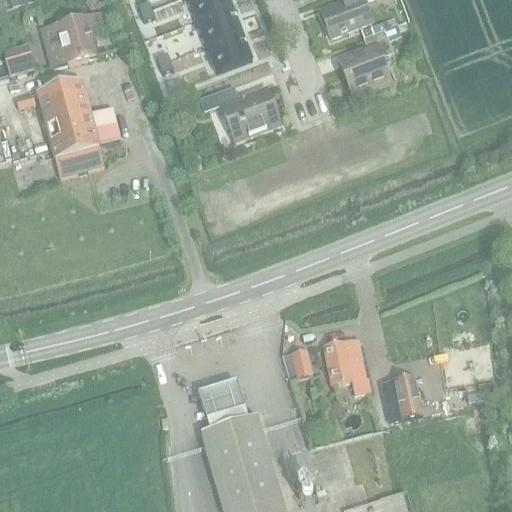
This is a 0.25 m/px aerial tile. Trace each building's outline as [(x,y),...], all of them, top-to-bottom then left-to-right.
[(228,0),(188,0),(187,0),(197,26),(233,12),(228,0)] [(351,0),(353,5),(322,16),(332,42),(372,27),(364,5),(378,0),(351,0)] [(149,6),(137,10),(140,18),(152,14),(149,6)] [(233,12),(197,26),(206,51),(242,37),(233,12)] [(152,14),(140,18),(143,26),(154,22),(152,14)] [(97,17),(50,30),(57,55),(63,54),(67,69),(97,60),(90,36),(102,33),(97,17)] [(370,31),(373,38),(396,29),(394,24),(382,28),(382,27),(370,31)] [(390,46),(403,41),(398,30),(364,43),(368,54),(340,64),(345,78),(347,77),(354,96),(371,90),(372,93),(391,86),(382,61),(394,57),(390,46)] [(242,37),(206,51),(216,77),(252,64),(242,37)] [(9,82),(34,75),(27,51),(2,58),(9,82)] [(167,57),(156,62),(158,69),(170,65),(167,57)] [(0,84),(9,82),(2,58),(0,58),(0,84)] [(170,65),(158,69),(161,77),(173,73),(170,65)] [(104,170),(99,150),(120,143),(111,112),(90,118),(82,85),(37,97),(60,182),(104,170)] [(236,147),(280,131),(266,93),(237,103),(234,92),(201,104),(205,115),(222,109),(236,147)] [(357,343),(323,350),(331,390),(351,386),(354,399),(370,395),(367,382),(365,382),(357,343)] [(292,357),(298,383),(311,380),(306,354),(292,357)] [(414,381),(393,386),(401,424),(422,420),(414,381)] [(200,392),(213,433),(248,423),(235,382),(200,392)] [(222,511),(284,511),(257,420),(248,423),(213,433),(201,437),(222,511)]
